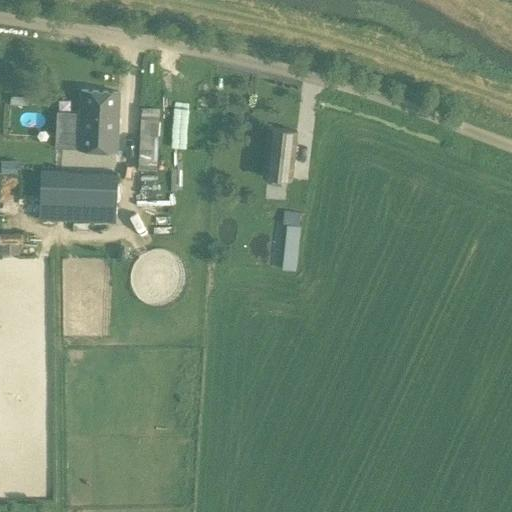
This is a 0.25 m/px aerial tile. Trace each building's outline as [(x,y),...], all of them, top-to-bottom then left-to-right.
[(81,91),(78,149),(116,150),(119,93),(81,91)] [(10,96),(10,104),(28,105),(28,96),(10,96)] [(160,109),(141,107),(138,170),(156,171),(160,109)] [(269,129),(265,164),(263,177),(291,180),(292,167),(296,132),(269,129)] [(18,173),(18,160),(1,160),(1,173),(18,173)] [(115,221),(116,202),(117,171),(78,170),(41,168),(39,218),(115,221)] [(282,224),(286,224),(281,269),(295,270),(299,226),(301,213),(284,211),(282,224)] [(17,243),(1,243),(1,253),(17,253),(17,243)]
